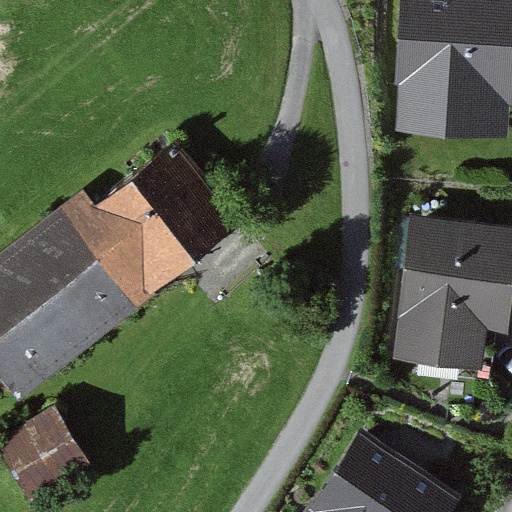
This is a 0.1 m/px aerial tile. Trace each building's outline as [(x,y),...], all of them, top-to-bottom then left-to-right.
[(511,0),(405,0),(399,132),(511,137),(511,0)] [(88,191),(0,258),(0,366),(26,401),(250,230),(186,147),(103,210),(88,191)] [(511,223),(417,216),(405,359),(497,366),(500,331),(511,331),(511,223)] [(66,408),(3,442),(39,507),(101,472),(66,408)] [(455,511),(464,498),(362,437),(318,511),(319,511),(455,511)]
